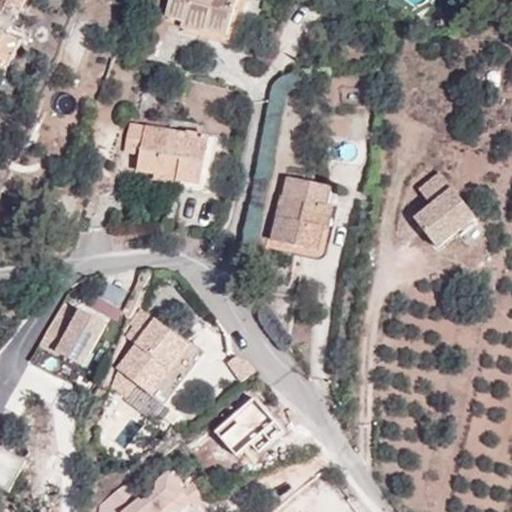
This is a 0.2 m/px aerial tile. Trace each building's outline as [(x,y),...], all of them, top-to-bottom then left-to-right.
[(169,0),(165,15),(185,21),(185,19),(207,26),(206,27),(230,34),(239,0),(169,0)] [(229,37),(228,44),(232,43),(236,39),(246,0),(239,0),(230,34),(229,37)] [(229,37),(230,34),(206,27),(207,26),(185,19),(185,21),(183,28),(208,35),(228,44),(229,37)] [(202,185),(211,138),(132,124),(126,151),(142,153),(138,172),(159,176),(161,157),(182,160),(178,179),(178,180),(202,185)] [(219,140),(211,138),(202,185),(178,180),(176,188),(206,193),(209,191),(219,140)] [(161,157),(159,176),(178,179),(182,160),(161,157)] [(421,190),(436,215),(418,225),(439,260),(481,235),(446,176),(421,190)] [(321,252),(325,236),(326,229),(334,232),(338,211),(330,209),(333,190),(289,180),(275,242),(321,252)] [(332,238),(325,236),(321,252),(275,242),(273,250),(322,260),(327,257),(332,238)] [(124,311),(131,298),(112,287),(105,300),(124,311)] [(86,367),(110,325),(84,312),(74,330),(54,319),(40,344),(86,367)] [(155,321),(147,315),(138,327),(145,333),(155,321)] [(163,406),(201,357),(155,321),(145,333),(138,327),(128,340),(136,346),(118,370),(163,406)] [(0,488),(8,493),(25,461),(1,449),(0,450),(0,488)] [(141,504),(127,482),(109,497),(120,511),(182,511),(191,506),(194,510),(208,499),(205,493),(197,476),(197,475),(182,487),(170,472),(156,483),(155,492),(141,504)] [(120,511),(109,497),(99,505),(97,511),(120,511)]
